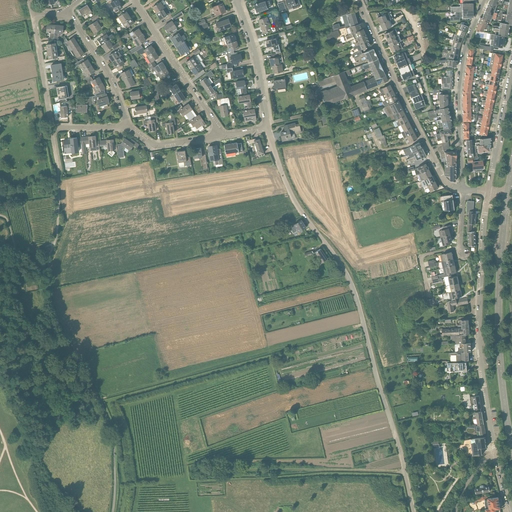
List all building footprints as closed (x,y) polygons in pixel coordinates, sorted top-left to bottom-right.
[(113,0),(109,0),(107,2),(104,4),(105,6),(108,4),(109,5),(110,4),(115,12),(122,7),(117,0),(115,0),(114,1),(113,0)] [(156,13),(165,8),(163,5),(165,4),(163,0),(162,1),(161,2),(153,8),(156,13)] [(288,0),(285,1),(288,10),(293,8),(292,6),(296,5),(294,0),(288,0)] [(254,6),(257,12),(267,9),(265,2),(257,5),(257,4),(256,4),(256,5),(254,6)] [(219,4),(212,7),(216,16),(225,12),(222,5),(220,6),(219,4)] [(462,12),(462,11),(473,12),(473,4),(470,4),(462,4),(460,4),(460,7),(451,7),(451,12),(455,12),(462,12)] [(499,17),(499,14),(494,12),(496,8),(488,4),(485,11),(493,15),(496,16),(499,17)] [(507,12),(511,12),(511,6),(502,4),(500,7),(500,8),(500,9),(501,10),(501,8),(507,9),(507,12)] [(82,16),(85,14),(87,16),(92,13),(87,5),(79,10),(78,11),(79,13),(80,13),(82,16)] [(342,16),(349,14),(347,7),(346,8),(345,7),(344,6),(343,7),(342,8),(343,9),(336,12),(338,17),(342,16)] [(165,8),(156,13),(157,14),(156,14),(158,17),(160,19),(167,15),(167,16),(171,14),(168,10),(167,11),(165,8)] [(499,17),(511,19),(511,12),(507,12),(506,14),(502,14),(503,11),(500,10),(499,14),(499,17)] [(171,18),(173,21),(183,14),(181,11),(179,13),(171,18)] [(460,18),(462,18),(473,18),(473,12),(462,11),(462,12),(455,12),(455,16),(450,16),(450,21),(460,20),(460,18)] [(495,19),(498,20),(499,17),(496,16),(493,15),(485,11),(482,18),(490,21),(491,19),(495,20),(495,19)] [(118,18),(121,23),(130,18),(126,12),(118,17),(119,18),(118,18)] [(349,14),(342,16),(345,25),(340,27),(339,23),(333,25),(333,27),(331,28),(333,32),(337,31),(337,30),(345,28),(357,24),(354,12),(349,14)] [(380,25),(390,20),(393,19),(390,12),(387,12),(388,13),(385,14),(377,18),(380,25)] [(99,17),(97,14),(91,18),(94,23),(89,26),(91,29),(93,32),(94,33),(101,28),(96,21),(95,20),(99,17)] [(260,27),(271,23),(269,16),(267,17),(258,20),(260,27)] [(499,23),(509,25),(511,25),(511,19),(499,17),(498,20),(501,20),(505,21),(504,23),(500,23),(499,23)] [(130,18),(121,23),(121,24),(122,26),(123,29),(125,28),(133,23),(132,21),(131,19),(130,18)] [(477,24),(489,27),(489,26),(487,25),(488,21),(490,22),(490,21),(482,18),(482,19),(480,18),(477,24)] [(198,27),(199,26),(206,24),(204,19),(201,20),(201,22),(197,24),(198,27)] [(228,19),(215,24),(218,31),(231,26),(230,23),(228,19)] [(390,20),(380,25),(383,31),(391,27),(393,26),(392,24),(392,25),(390,20)] [(168,33),(171,31),(173,33),(178,30),(177,28),(178,27),(175,23),(174,24),(172,21),(164,27),(168,33)] [(271,23),(260,27),(263,33),(267,32),(274,30),(271,23)] [(460,23),(457,24),(455,28),(458,29),(465,32),(468,27),(460,23)] [(362,29),(360,24),(358,25),(357,24),(345,28),(348,35),(362,29)] [(489,27),(477,24),(474,30),(479,31),(484,32),(485,28),(486,29),(487,28),(488,29),(489,27)] [(54,40),(55,27),(51,26),(51,25),(47,25),(46,33),(50,33),(49,37),(48,38),(48,41),(54,40)] [(61,42),(66,39),(64,36),(59,40),(58,37),(57,37),(58,34),(63,34),(63,26),(59,26),(55,25),(55,27),(54,40),(61,42)] [(495,35),(503,36),(508,37),(509,31),(492,28),(492,31),(495,31),(495,35)] [(135,38),(142,34),(138,29),(133,32),(132,31),(129,34),(131,37),(134,36),(135,38)] [(353,37),(354,40),(365,35),(362,29),(348,35),(345,36),(347,40),(353,37)] [(387,40),(395,36),(398,35),(395,29),(392,31),(384,34),(387,40)] [(455,35),(463,38),(465,32),(458,29),(455,35)] [(328,42),(340,36),(337,31),(333,32),(331,33),(330,32),(325,33),(328,42)] [(101,45),(110,40),(108,37),(109,36),(105,32),(100,35),(100,37),(101,36),(102,37),(98,40),(101,45)] [(176,47),(184,42),(179,33),(171,39),(174,44),(173,44),(175,46),(176,47)] [(142,34),(135,38),(133,40),(137,46),(145,41),(143,37),(144,36),(142,34)] [(451,40),(461,43),(463,38),(455,35),(453,34),(451,40)] [(493,34),(492,35),(490,47),(480,45),(479,48),(479,49),(491,51),(492,51),(493,46),(502,47),(503,36),(495,35),(493,34)] [(226,44),(236,41),(234,35),(231,36),(231,35),(223,38),(219,39),(220,40),(220,42),(222,42),(224,41),(225,41),(226,44)] [(354,43),(355,46),(368,41),(365,35),(354,40),(356,42),(354,43)] [(387,40),(389,46),(398,42),(395,36),(387,40)] [(72,50),(79,47),(73,38),(68,41),(66,39),(61,42),(62,45),(65,44),(67,47),(69,45),(72,50)] [(459,49),(461,43),(451,40),(450,40),(447,38),(447,39),(446,41),(452,43),(451,47),(459,49)] [(115,49),(120,45),(119,42),(113,46),(110,42),(112,41),(111,39),(110,40),(101,45),(105,51),(112,47),(114,49),(115,49)] [(276,41),(276,39),(267,41),(267,43),(266,44),(267,48),(279,45),(278,41),(276,41)] [(236,41),(226,44),(227,48),(228,48),(229,52),(236,49),(235,48),(238,47),(236,41)] [(368,41),(355,46),(353,47),(355,50),(357,49),(358,49),(359,51),(361,50),(370,46),(368,41)] [(184,42),(176,47),(177,48),(176,49),(178,51),(181,56),(190,50),(184,42)] [(398,42),(389,46),(392,52),(402,48),(399,42),(398,42)] [(48,52),(57,50),(56,43),(47,45),(48,52)] [(112,62),(121,56),(119,54),(120,54),(118,50),(122,48),(120,45),(115,49),(116,51),(116,52),(109,56),(109,57),(111,60),(112,62)] [(147,56),(155,52),(151,46),(144,50),(142,48),(136,51),(136,52),(139,55),(141,54),(141,55),(145,53),(147,56)] [(79,47),(72,50),(70,51),(72,55),(74,54),(77,58),(78,59),(81,57),(80,55),(83,53),(79,47)] [(361,65),(377,59),(373,49),(362,54),(361,51),(360,52),(360,51),(356,53),(353,54),(351,55),(353,58),(355,62),(354,63),(355,67),(361,65)] [(57,50),(48,52),(49,59),(57,58),(59,61),(65,60),(65,56),(58,57),(57,50)] [(155,52),(147,56),(146,57),(149,63),(147,64),(149,67),(154,64),(153,61),(159,57),(155,52)] [(272,66),(281,64),(279,57),(282,56),(282,55),(284,55),(284,52),(282,53),(282,52),(275,53),(276,57),(269,59),(271,66),(272,66)] [(397,63),(407,58),(405,52),(402,53),(394,57),(397,63)] [(234,53),(230,54),(230,56),(232,64),(242,61),(240,55),(235,56),(234,53)] [(446,59),(457,61),(458,55),(443,53),(443,55),(446,56),(446,59)] [(186,63),(191,69),(201,62),(196,55),(186,63)] [(122,56),(121,56),(112,62),(113,63),(112,63),(114,66),(115,66),(116,68),(125,64),(121,57),(123,56),(122,56)] [(399,69),(410,64),(407,58),(397,63),(399,69)] [(377,59),(361,65),(362,69),(364,68),(365,70),(370,68),(372,72),(381,68),(377,59)] [(83,71),(91,65),(87,60),(82,63),(80,61),(78,62),(75,64),(76,67),(78,66),(80,69),(81,68),(83,71)] [(201,62),(191,69),(195,75),(196,76),(204,71),(203,70),(203,69),(206,67),(202,61),(201,62)] [(153,72),(155,74),(165,68),(165,67),(164,65),(162,62),(151,69),(153,72)] [(52,73),(63,71),(67,71),(66,66),(62,67),(62,64),(51,65),(52,73)] [(282,64),(281,64),(272,66),(273,74),(283,72),(282,64)] [(401,74),(412,70),(410,64),(399,69),(401,74)] [(85,81),(91,78),(89,75),(95,71),(91,65),(83,71),(85,73),(84,74),(86,77),(84,78),(85,81)] [(165,68),(155,74),(157,77),(158,77),(160,80),(162,79),(169,74),(165,68)] [(232,68),(226,69),(227,73),(227,75),(230,75),(231,79),(244,77),(243,70),(233,71),(232,68)] [(348,82),(337,87),(326,90),(321,92),(324,106),(343,99),(353,95),(378,85),(388,81),(381,68),(372,72),(370,73),(371,76),(373,76),(374,77),(363,82),(350,87),(348,82)] [(124,80),(132,76),(130,71),(129,70),(121,74),(124,80)] [(412,70),(401,74),(404,80),(412,77),(415,76),(412,70)] [(441,77),(442,89),(453,88),(453,71),(446,70),(446,75),(446,77),(441,77)] [(63,71),(52,73),(54,81),(65,79),(63,71)] [(205,89),(211,85),(208,81),(210,80),(209,78),(214,75),(211,71),(205,75),(206,77),(200,82),(205,89)] [(333,76),(335,82),(337,87),(348,82),(346,77),(344,71),(333,76)] [(132,76),(124,80),(125,84),(127,83),(128,86),(135,83),(135,84),(138,82),(136,77),(135,77),(134,75),(132,76)] [(317,81),(319,86),(335,82),(333,76),(317,81)] [(93,87),(102,83),(99,77),(93,80),(91,77),(91,78),(85,81),(88,85),(91,84),(93,87)] [(155,82),(152,82),(149,77),(146,78),(147,79),(151,86),(152,85),(156,85),(155,82)] [(286,87),(285,79),(273,81),(274,88),(277,88),(277,90),(286,89),(285,87),(286,87)] [(409,93),(421,87),(418,79),(412,81),(414,84),(407,87),(409,93)] [(238,97),(247,95),(244,81),(235,82),(236,89),(240,89),(241,94),(238,94),(238,96),(238,97)] [(95,96),(104,95),(103,90),(105,89),(102,83),(93,87),(93,88),(95,93),(94,94),(95,96)] [(173,95),(180,91),(176,85),(173,86),(172,86),(172,85),(169,87),(170,88),(169,89),(173,95)] [(211,85),(205,89),(209,96),(214,92),(215,93),(216,92),(211,85)] [(379,90),(382,95),(392,90),(390,85),(379,90)] [(64,87),(64,86),(57,87),(58,97),(60,96),(61,102),(67,101),(66,98),(67,98),(69,98),(67,86),(64,87)] [(411,98),(421,94),(422,93),(423,92),(421,87),(409,93),(411,98)] [(382,95),(384,100),(395,95),(392,90),(382,95)] [(439,101),(447,101),(447,95),(443,95),(442,92),(439,92),(439,90),(428,90),(429,96),(437,95),(437,101),(439,101)] [(140,98),(139,91),(130,92),(131,99),(140,98)] [(180,91),(173,95),(170,97),(172,101),(176,99),(178,103),(185,99),(180,91)] [(90,97),(91,105),(95,104),(94,102),(97,101),(98,103),(97,103),(99,107),(109,103),(108,100),(108,99),(106,94),(104,95),(95,96),(90,97)] [(414,104),(423,100),(421,94),(411,98),(414,104)] [(244,110),(252,110),(249,95),(247,95),(238,97),(239,104),(246,103),(247,107),(244,108),(244,110)] [(387,99),(389,103),(397,99),(395,95),(384,100),(385,101),(387,99)] [(91,106),(91,105),(90,97),(83,98),(83,104),(76,104),(76,107),(76,112),(87,111),(86,108),(87,108),(87,106),(91,106)] [(392,115),(402,110),(397,99),(389,103),(390,105),(389,105),(390,108),(386,111),(389,117),(392,115)] [(423,100),(414,104),(416,109),(426,105),(423,100)] [(59,103),(60,107),(61,118),(68,117),(67,109),(72,108),(71,101),(59,103)] [(228,101),(225,102),(226,105),(220,106),(221,117),(228,116),(226,108),(229,107),(228,101)] [(439,109),(447,107),(447,101),(439,101),(439,109)] [(182,116),(187,113),(190,118),(188,119),(190,121),(197,117),(195,114),(192,110),(188,104),(183,108),(179,111),(182,116)] [(147,112),(146,106),(135,107),(136,114),(147,112)] [(447,107),(439,109),(434,110),(427,112),(429,119),(437,117),(436,114),(439,113),(440,116),(449,114),(447,107)] [(252,110),(244,110),(243,111),(245,121),(253,120),(253,121),(256,121),(254,109),(252,110)] [(354,117),(360,115),(358,109),(352,111),(354,117)] [(395,121),(405,116),(402,110),(392,115),(395,121)] [(169,123),(166,123),(167,134),(174,133),(173,125),(175,124),(174,114),(171,114),(171,118),(168,119),(169,123)] [(438,124),(451,121),(449,114),(440,116),(441,119),(435,121),(436,125),(438,124)] [(197,117),(190,121),(193,127),(194,126),(197,130),(202,126),(203,127),(206,125),(199,115),(197,117)] [(151,120),(147,121),(149,131),(156,130),(155,123),(157,122),(156,116),(150,117),(151,120)] [(398,127),(408,122),(405,116),(395,121),(398,127)] [(439,130),(449,128),(452,127),(451,121),(438,124),(438,128),(442,127),(443,129),(439,130)] [(401,132),(411,127),(408,122),(398,127),(401,132)] [(282,140),(287,139),(291,138),(290,132),(293,131),(291,124),(284,126),(285,132),(280,133),(282,140)] [(406,137),(414,133),(411,127),(401,132),(404,138),(406,137)] [(442,143),(448,142),(447,136),(451,135),(451,134),(450,130),(449,130),(449,128),(439,130),(439,132),(439,134),(434,135),(435,138),(436,141),(437,141),(441,140),(442,143)] [(414,133),(406,137),(409,143),(417,139),(414,133)] [(95,136),(81,138),(82,147),(82,154),(86,154),(85,144),(89,144),(90,151),(100,150),(99,146),(99,141),(95,142),(95,136)] [(82,147),(81,138),(76,138),(70,138),(70,140),(63,141),(65,154),(78,153),(77,147),(82,147)] [(491,138),(479,139),(480,143),(475,143),(475,146),(490,144),(491,138)] [(117,150),(117,151),(122,150),(122,148),(125,148),(129,151),(133,145),(135,147),(137,144),(131,140),(129,142),(124,139),(121,144),(117,145),(117,150)] [(249,140),(250,144),(254,143),(258,155),(264,153),(259,139),(256,140),(256,139),(249,140)] [(99,141),(99,146),(107,146),(107,152),(109,151),(107,153),(111,156),(114,153),(112,151),(115,151),(115,150),(117,150),(117,145),(114,145),(113,140),(99,141)] [(474,158),(474,157),(473,146),(472,143),(472,140),(466,141),(468,159),(474,158)] [(224,145),(225,154),(239,152),(239,153),(243,152),(241,143),(237,144),(237,143),(224,145)] [(413,153),(414,154),(422,149),(419,143),(410,147),(406,149),(403,150),(406,156),(409,155),(413,153)] [(473,146),(474,157),(478,157),(478,154),(483,153),(483,152),(489,151),(489,149),(489,147),(490,147),(490,144),(475,146),(473,146)] [(208,147),(210,158),(214,157),(215,165),(219,165),(223,164),(221,152),(217,153),(216,146),(208,147)] [(193,150),(194,159),(200,158),(202,169),(207,168),(205,155),(201,155),(200,148),(193,150)] [(443,148),(437,149),(438,153),(440,152),(441,159),(446,158),(444,152),(444,151),(443,148)] [(417,160),(421,158),(421,160),(422,160),(423,160),(424,159),(425,158),(424,157),(426,156),(422,149),(414,154),(415,156),(406,160),(407,163),(417,160)] [(181,151),(177,152),(178,163),(184,162),(184,166),(191,165),(190,156),(186,157),(185,152),(181,152),(181,151)] [(447,165),(455,165),(455,152),(444,152),(446,158),(446,161),(447,165)] [(473,160),(468,161),(468,163),(472,163),(473,170),(474,170),(474,171),(482,171),(482,168),(483,168),(482,161),(474,162),(473,160)] [(417,175),(428,170),(425,164),(417,168),(414,170),(416,176),(417,175)] [(455,165),(447,165),(444,165),(445,172),(444,172),(445,176),(450,181),(455,181),(455,172),(455,165)] [(424,180),(431,176),(428,170),(417,175),(420,181),(423,180),(424,180)] [(427,186),(434,182),(431,176),(424,180),(427,186)] [(434,182),(427,186),(422,188),(424,193),(426,192),(425,190),(428,188),(430,192),(437,188),(434,182)] [(453,195),(443,196),(440,196),(442,211),(445,211),(455,210),(453,195)] [(301,220),(293,225),(295,228),(293,229),(295,233),(298,232),(306,227),(301,220)] [(472,224),(468,224),(467,233),(468,233),(469,246),(476,246),(475,232),(471,232),(472,224)] [(443,237),(451,235),(453,234),(450,225),(443,227),(444,230),(441,231),(443,237)] [(451,235),(443,237),(440,238),(443,247),(450,245),(449,242),(452,241),(451,235)] [(312,251),(307,253),(308,256),(314,254),(318,261),(311,265),(314,269),(320,264),(327,259),(320,249),(313,253),(312,251)] [(444,261),(453,259),(451,252),(442,254),(444,261)] [(443,268),(455,266),(453,259),(444,261),(441,262),(443,268)] [(455,266),(443,268),(444,275),(448,275),(456,273),(455,266)] [(450,285),(459,283),(457,276),(448,279),(450,285)] [(449,293),(460,290),(459,283),(450,285),(450,288),(448,289),(447,289),(448,290),(449,293)] [(460,290),(449,293),(450,299),(462,297),(460,290)] [(467,298),(456,300),(451,301),(447,302),(449,312),(454,312),(453,305),(457,305),(457,306),(468,304),(467,298)] [(460,335),(460,333),(459,328),(442,330),(442,334),(439,335),(439,337),(443,336),(460,335)] [(460,344),(471,343),(470,340),(466,340),(465,335),(464,335),(451,336),(451,339),(455,339),(455,344),(460,344)] [(458,353),(468,352),(471,352),(471,343),(460,344),(460,348),(458,348),(458,353)] [(468,352),(458,353),(449,353),(449,356),(456,355),(457,361),(469,361),(468,352)] [(463,372),(467,372),(467,363),(447,363),(447,367),(455,367),(455,371),(459,371),(459,370),(463,370),(463,372)] [(475,412),(481,412),(481,409),(479,396),(473,397),(474,405),(473,405),(474,410),(475,410),(475,412)] [(481,412),(475,412),(475,413),(472,413),(473,420),(474,424),(474,425),(477,425),(478,425),(484,424),(482,412),(481,412)] [(484,425),(478,426),(476,426),(476,430),(479,430),(480,437),(486,436),(484,425)] [(472,450),(477,449),(478,454),(484,453),(483,448),(486,448),(485,437),(480,438),(480,443),(471,444),(472,450)] [(480,489),(475,490),(476,494),(490,492),(489,487),(484,488),(484,487),(483,486),(481,486),(479,488),(480,489)] [(486,509),(483,510),(481,510),(480,511),(500,511),(498,497),(488,499),(488,497),(479,498),(479,499),(474,499),(475,504),(477,504),(477,501),(485,500),(486,509)]
